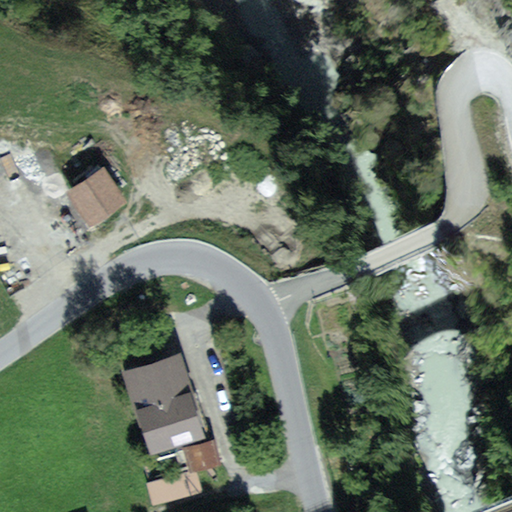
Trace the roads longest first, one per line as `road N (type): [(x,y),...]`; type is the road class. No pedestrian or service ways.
road 1 (tertiary): [(264,307),(451,223),(462,192),(457,89),(478,72),(511,87)]
road 2 (tertiary): [(264,307),(210,265),(155,257),(124,269),(0,354)]
road 3 (tertiary): [(320,511),(264,307)]
